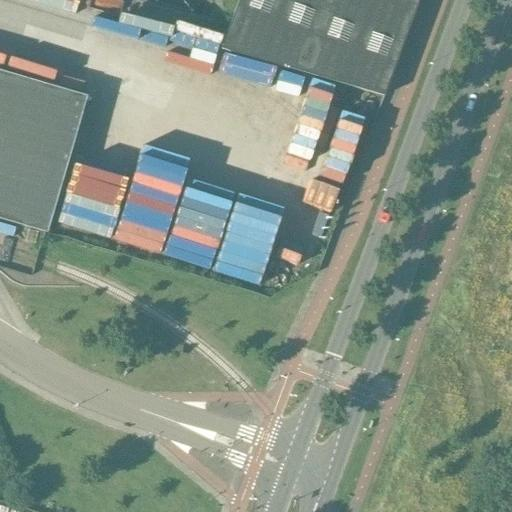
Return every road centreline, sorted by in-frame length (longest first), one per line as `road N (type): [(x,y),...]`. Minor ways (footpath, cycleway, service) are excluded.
road 1 (secondary): [(349,424),(506,0)]
road 2 (secondary): [(464,0),(318,394)]
road 3 (unclassified): [(139,411),(0,342)]
road 4 (unclassified): [(263,440),(139,411)]
